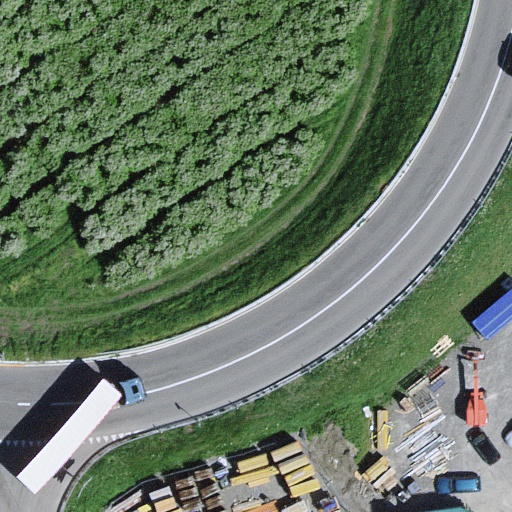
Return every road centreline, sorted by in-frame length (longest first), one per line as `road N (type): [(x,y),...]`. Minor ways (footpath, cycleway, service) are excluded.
road 1 (tertiary): [(0,401),(113,398),(189,379),(259,350),(325,309),(386,256),(435,198),(475,132),(511,25)]
road 2 (tertiary): [(499,0),(462,108),(419,177),(366,232),(272,305),(174,352),(59,369),(0,365)]
